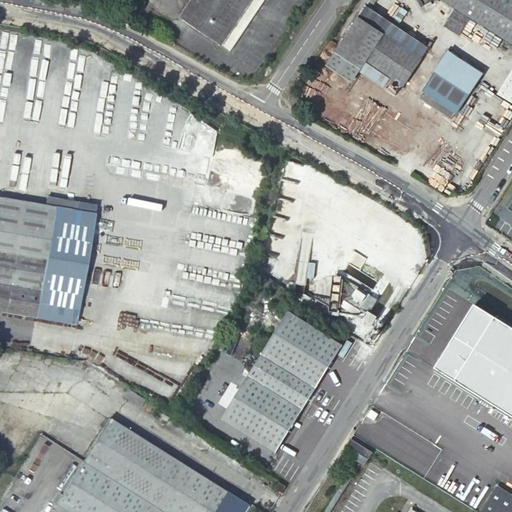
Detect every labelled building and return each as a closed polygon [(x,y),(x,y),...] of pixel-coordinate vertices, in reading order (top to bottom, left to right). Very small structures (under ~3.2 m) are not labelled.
[(264,0),(191,0),(180,17),(231,51),(264,0)] [(511,0),(442,0),(511,43),(511,0)] [(428,46),(366,2),(359,13),(421,57),(428,46)] [(421,57),(359,13),(341,41),(366,59),(402,85),(421,57)] [(366,59),(341,41),(327,62),(352,80),(366,59)] [(437,68),(468,89),(480,73),(448,51),(437,68)] [(468,89),(437,68),(423,89),(430,94),(454,110),(468,89)] [(511,68),(496,93),(511,102),(511,68)] [(454,110),(430,94),(425,100),(449,116),(454,110)] [(0,313),(76,327),(94,217),(76,213),(78,205),(46,199),(45,208),(0,199),(0,313)] [(344,346),(292,312),(225,420),(277,453),(344,346)] [(111,420),(84,463),(161,511),(217,511),(229,494),(111,420)] [(350,438),(346,445),(367,458),(372,451),(365,447),(360,444),(350,438)] [(68,511),(161,511),(84,463),(57,505),(68,511)] [(511,511),(511,496),(496,486),(481,511),(483,511),(511,511)] [(229,494),(217,511),(246,511),(250,507),(249,507),(229,494)]
